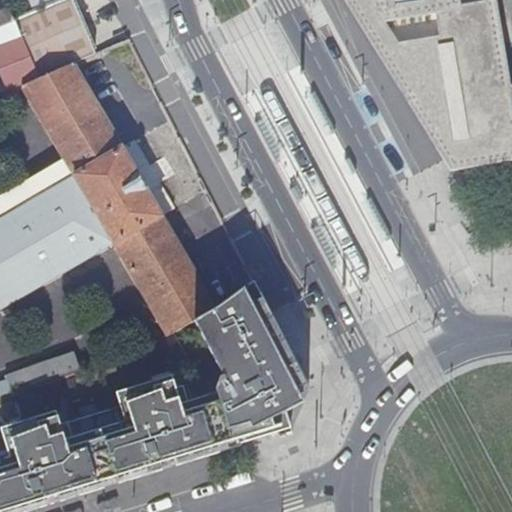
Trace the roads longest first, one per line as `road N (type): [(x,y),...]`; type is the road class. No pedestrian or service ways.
road 1 (primary): [(179,0),(195,47),(366,368),(375,414)]
road 2 (primary): [(469,341),(284,0)]
road 3 (primary): [(469,341),(413,370),(375,414)]
road 4 (secondary): [(353,471),(240,511)]
